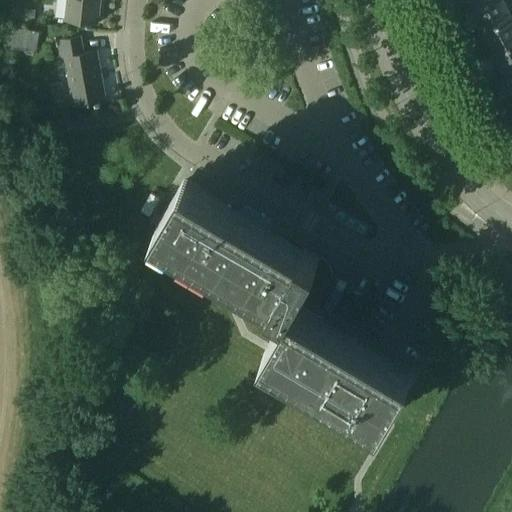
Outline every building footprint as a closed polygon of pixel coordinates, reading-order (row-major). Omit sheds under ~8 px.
[(67,0),(65,20),(88,22),(88,24),(92,25),(93,22),(98,23),(100,0),(67,0)] [(469,0),(474,10),(493,0),(469,0)] [(493,0),(474,10),(485,32),(511,18),(511,16),(504,0),(493,0)] [(36,7),(12,5),(10,18),(35,21),(36,7)] [(511,18),(485,32),(496,54),(511,46),(511,18)] [(40,30),(12,26),(9,46),(37,50),(40,30)] [(81,35),(56,39),(59,57),(65,56),(74,105),(96,100),(97,103),(101,102),(101,100),(107,98),(98,49),(84,52),(81,35)] [(511,46),(496,54),(507,76),(511,73),(511,46)] [(156,226),(274,295),(303,246),(185,176),(156,226)] [(151,193),(141,210),(150,215),(160,198),(151,193)] [(273,296),(290,306),(291,305),(295,308),(296,305),(292,303),(294,300),(301,289),(306,292),(307,292),(311,293),(314,293),(316,293),(318,292),(319,292),(321,291),(323,290),(324,289),(327,287),(328,286),(329,285),(330,283),(331,282),(332,280),(332,278),(333,277),(333,275),(333,273),(333,271),(333,270),(332,268),(332,266),(331,265),(329,261),(328,260),(326,258),(321,255),(303,244),(303,246),(274,295),(273,296)] [(265,349),(384,420),(413,371),(294,300),(292,303),(296,305),(295,308),(291,305),(290,306),(265,349)]
